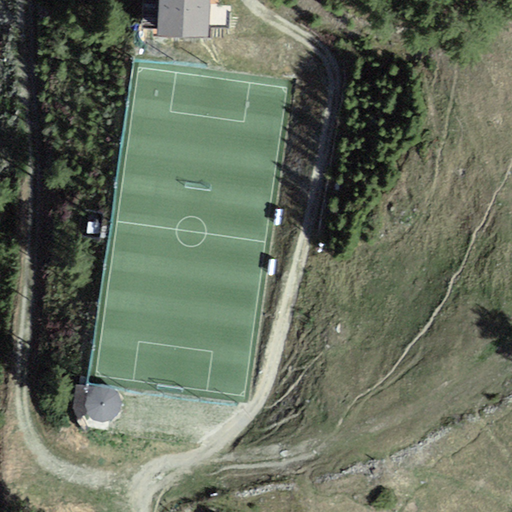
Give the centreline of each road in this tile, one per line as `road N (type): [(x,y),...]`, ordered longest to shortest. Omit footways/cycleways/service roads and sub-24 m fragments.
road 1 (track): [(143,496),(150,480),(257,409),(334,89),(328,60),(289,20),(247,0)]
road 2 (track): [(22,0),(36,202),(26,394),(34,438),(56,465),(143,496)]
